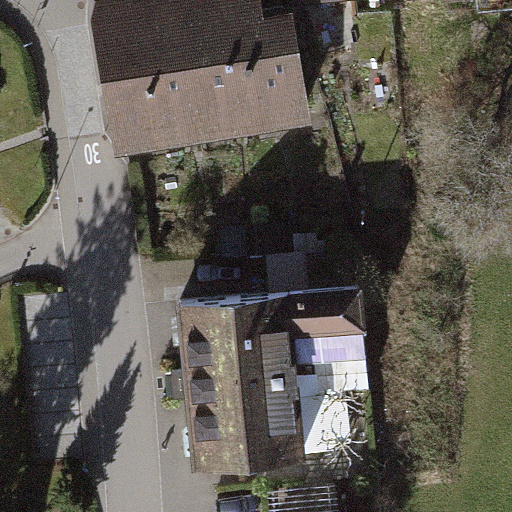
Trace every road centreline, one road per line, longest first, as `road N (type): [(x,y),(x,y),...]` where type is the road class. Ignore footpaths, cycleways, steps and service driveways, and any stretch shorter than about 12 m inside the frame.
road 1 (residential): [(108,235),(130,391),(135,511)]
road 2 (residential): [(62,0),(108,235)]
